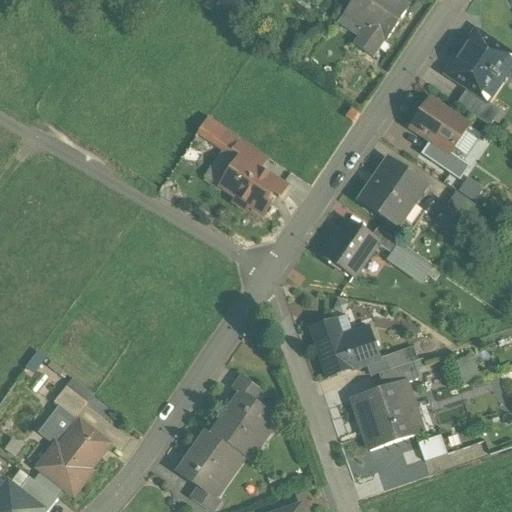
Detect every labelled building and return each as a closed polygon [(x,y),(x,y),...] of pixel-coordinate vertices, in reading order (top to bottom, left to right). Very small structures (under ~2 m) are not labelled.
[(357,0),(345,20),(364,33),(354,49),(373,62),(383,46),(385,47),(408,12),(394,2),(395,0),(357,0)] [(511,64),(511,56),(479,34),(449,79),(469,93),(485,103),(511,64)] [(485,103),(469,93),(459,108),(491,130),(501,114),(485,103)] [(469,129),(431,103),(412,131),(449,157),(450,157),(450,156),(469,129)] [(270,161),(240,141),(232,153),(242,160),(262,173),(270,161)] [(460,163),(450,156),(450,157),(449,157),(442,166),(452,173),(460,163)] [(262,173),(242,160),(226,183),(240,193),(235,200),(236,208),(243,212),(250,210),(263,218),(271,206),(269,204),(273,198),(278,202),(285,192),(270,181),(271,179),(262,173)] [(390,164),(361,206),(399,233),(429,191),(390,164)] [(481,212),(459,197),(443,220),(465,235),(481,212)] [(371,242),(348,226),(324,260),(353,281),(376,248),(377,246),(371,242)] [(400,246),(378,231),(371,242),(377,246),(376,248),(392,259),(400,246)] [(330,324),(311,330),(328,381),(330,380),(329,377),(351,370),(352,373),(382,363),(371,330),(336,342),(330,324)] [(467,347),(439,357),(441,363),(469,354),(467,347)] [(415,349),(387,359),(391,373),(412,366),(420,363),(415,349)] [(439,357),(422,362),(424,370),(441,364),(441,363),(439,357)] [(420,363),(412,366),(414,374),(424,370),(422,362),(420,363)] [(391,373),(380,377),(385,393),(407,385),(408,386),(417,383),(414,374),(412,366),(391,373)] [(262,396),(240,381),(232,394),(239,399),(240,398),(255,408),(262,396)] [(385,393),(353,404),(360,423),(364,421),(374,451),(370,452),(371,456),(418,439),(408,412),(416,410),(416,409),(408,386),(407,385),(385,393)] [(86,405),(66,390),(54,405),(59,409),(57,411),(73,423),(86,405)] [(239,399),(232,394),(205,434),(206,435),(237,456),(243,460),(271,419),(255,408),(240,398),(239,399)] [(423,407),(416,409),(416,410),(408,412),(418,439),(425,437),(425,436),(433,434),(423,407)] [(73,423),(57,411),(48,423),(64,435),(65,434),(70,438),(79,427),(73,423)] [(64,435),(48,423),(38,436),(59,452),(70,438),(65,434),(64,435)] [(105,445),(80,426),(79,427),(70,438),(59,452),(59,453),(63,457),(87,475),(89,474),(98,461),(95,458),(105,445)] [(237,456),(206,435),(178,477),(199,492),(209,498),(210,497),(237,456)] [(427,463),(449,456),(443,438),(421,445),(427,463)] [(237,456),(210,497),(220,504),(223,506),(250,465),(243,460),(237,456)] [(87,475),(63,457),(58,464),(55,462),(53,461),(51,462),(50,463),(42,473),(40,471),(38,473),(72,499),(90,475),(89,474),(87,475)] [(54,511),(61,503),(33,481),(20,497),(39,511),(54,511)] [(39,511),(20,497),(10,490),(0,503),(0,511),(39,511)] [(214,511),(220,504),(210,497),(209,498),(199,492),(191,503),(203,511),(214,511)]
